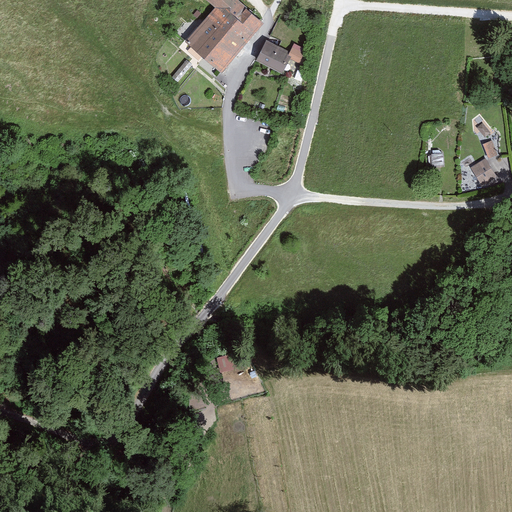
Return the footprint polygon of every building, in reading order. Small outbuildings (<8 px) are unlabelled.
[(263,21),(238,0),(211,0),(217,5),(186,40),(220,69),(263,21)] [(290,51),(267,38),(256,58),(282,72),(290,57),(291,55),(289,53),(290,51)] [(291,55),(290,57),(306,66),(312,57),(292,46),(290,51),(289,53),(291,55)] [(483,122),(477,127),(485,136),(491,131),(483,122)] [(483,143),(488,158),(498,154),(492,140),(483,143)] [(486,158),(471,166),(482,185),(497,176),(486,158)]
